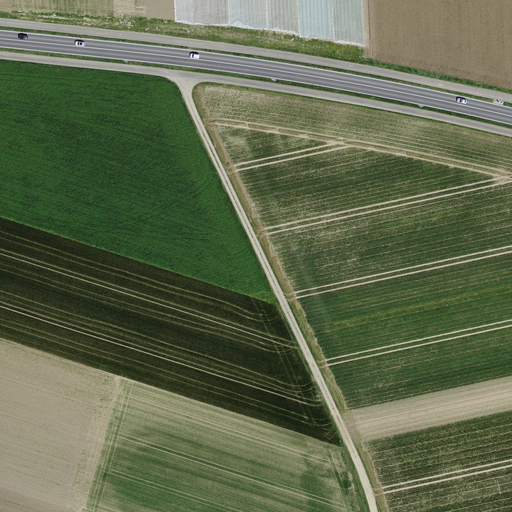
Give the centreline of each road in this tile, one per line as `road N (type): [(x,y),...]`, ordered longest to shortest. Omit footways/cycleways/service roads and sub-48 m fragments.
road 1 (track): [(511,100),(292,56),(0,22)]
road 2 (track): [(0,55),(240,81),(511,133)]
road 3 (primary): [(0,39),(359,82),(511,116)]
road 4 (track): [(375,511),(186,93),(185,74)]
